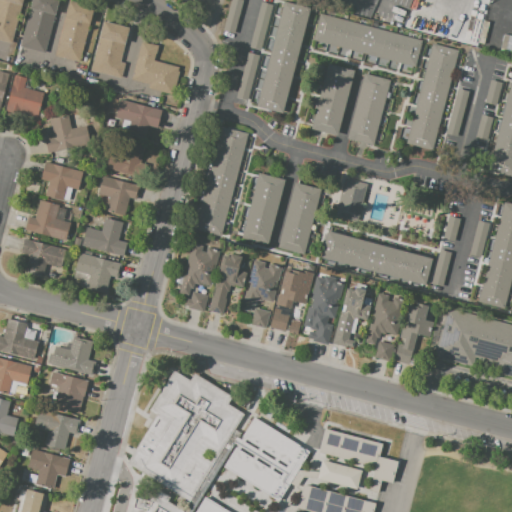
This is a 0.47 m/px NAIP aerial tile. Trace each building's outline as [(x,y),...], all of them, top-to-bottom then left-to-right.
[(0,0),(22,0),(11,43),(0,40),(0,0)] [(32,0),(58,0),(45,53),(20,47),(32,0)] [(242,0),(235,33),(223,30),(230,0),(242,0)] [(69,1),(93,7),(79,62),(55,56),(69,1)] [(283,2),(309,8),(282,113),(257,106),(283,2)] [(250,48),(261,3),(273,6),(262,50),(250,48)] [(318,13),(422,41),(414,67),(310,40),(318,13)] [(103,21),(129,28),(119,62),(124,63),(120,78),(90,70),(103,21)] [(142,43),(150,45),(150,44),(158,46),(154,60),(179,67),(172,94),(151,88),(152,85),(132,79),(142,43)] [(432,45),(458,52),(431,150),(405,143),(432,45)] [(248,102),(236,99),(248,52),(260,55),(248,102)] [(327,65),(355,73),(339,136),(310,129),(327,65)] [(511,74),(511,177),(487,171),(511,74)] [(15,75),(27,78),(24,88),(43,93),(36,119),(5,111),(15,75)] [(363,75),(389,81),(373,145),(347,139),(363,75)] [(485,103),(491,80),(502,83),(497,106),(485,103)] [(469,90),(458,136),(445,133),(456,87),(469,90)] [(118,99),(162,109),(157,129),(148,126),(145,139),(130,136),(133,123),(114,118),(118,99)] [(486,140),(475,138),(481,114),(491,116),(486,140)] [(45,139),(53,138),(49,119),(68,115),(70,129),(86,126),(89,144),(48,153),(45,139)] [(195,230),(221,236),(223,229),(227,230),(229,222),(224,221),(234,179),(241,181),(243,173),(238,172),(244,144),(249,146),(251,137),(246,136),(247,133),(221,127),(219,133),(216,132),(214,141),(217,142),(211,165),(206,164),(204,172),(208,173),(195,230)] [(109,153),(126,158),(130,144),(144,148),(139,163),(143,164),(139,178),(105,168),(109,153)] [(45,162),(83,172),(78,190),(66,187),(62,200),(44,196),(48,182),(40,180),(45,162)] [(267,244),(283,179),(256,173),(240,238),(267,244)] [(102,176),(139,186),(135,200),(128,198),(123,215),(105,210),(109,198),(97,195),(102,176)] [(343,179),(333,215),(356,221),(366,185),(343,179)] [(320,189),(304,254),(278,248),(294,183),(320,189)] [(40,200),(59,205),(55,219),(69,223),(64,241),(24,231),(27,217),(34,219),(39,200),(40,200)] [(504,202),(511,204),(511,287),(509,300),(482,293),(504,202)] [(454,240),(443,237),(449,216),(459,218),(454,240)] [(104,217),(123,222),(118,241),(126,243),(123,257),(81,245),(86,227),(100,231),(104,217)] [(476,220),(488,223),(479,258),(467,255),(476,220)] [(389,229),(387,237),(379,235),(381,227),(389,229)] [(326,232),(431,258),(423,286),(319,260),(326,232)] [(23,238),(66,250),(61,268),(45,264),(41,278),(25,273),(30,256),(19,253),(23,238)] [(191,242),(205,246),(204,251),(205,251),(207,246),(221,250),(216,271),(217,272),(222,254),(229,256),(230,252),(244,255),(240,269),(247,271),(242,290),(231,287),(224,315),(206,311),(213,288),(199,284),(198,285),(194,284),(193,289),(189,288),(187,296),(177,294),(183,273),(186,274),(188,268),(184,267),(191,242)] [(439,249),(450,252),(442,285),(431,283),(439,249)] [(80,253),(121,264),(117,278),(109,276),(104,296),(71,287),(80,253)] [(253,259),(264,262),(263,268),(267,269),(269,264),(282,267),(272,303),(257,299),(255,306),(253,305),(251,312),(240,309),(253,259)] [(284,270),(291,272),(292,269),(303,272),(304,269),(315,272),(307,306),(292,303),(290,309),(275,304),(278,294),(281,295),(283,289),(279,288),(284,270)] [(316,273),(344,280),(334,319),(328,317),(326,324),(333,325),(331,334),(328,333),(325,344),(312,341),(312,340),(307,338),(309,329),(303,328),(316,273)] [(331,344),(339,311),(341,312),(342,305),(341,305),(345,288),(353,290),(354,287),(355,287),(356,284),(366,286),(363,297),(371,299),(366,321),(357,319),(354,334),(350,333),(348,339),(355,341),(353,348),(343,346),(343,347),(331,344)] [(208,296),(203,312),(188,308),(188,306),(183,305),(185,297),(190,299),(192,292),(208,296)] [(377,292),(389,295),(387,300),(392,301),(393,296),(403,299),(399,315),(397,314),(394,323),(397,324),(394,335),(385,333),(385,335),(380,334),(379,339),(376,338),(374,346),(364,344),(369,323),(372,324),(374,316),(371,315),(377,292)] [(393,361),(397,343),(402,345),(404,340),(400,339),(402,328),(405,329),(407,322),(405,322),(409,305),(414,307),(415,303),(428,306),(425,319),(433,321),(429,338),(416,334),(409,365),(393,361)] [(446,308),(511,325),(511,376),(495,372),(497,364),(474,358),(472,368),(433,357),(446,308)] [(255,309),(270,313),(265,329),(250,325),(255,309)] [(288,315),(284,332),(269,328),(273,311),(288,315)] [(8,323),(27,327),(25,337),(37,344),(33,359),(0,350),(0,336),(5,338),(8,323)] [(290,324),(299,327),(296,336),(288,333),(290,324)] [(56,348),(71,353),(76,336),(95,342),(90,359),(97,361),(92,377),(51,364),(56,348)] [(373,357),(377,341),(393,345),(389,361),(373,357)] [(0,358),(32,366),(27,385),(11,382),(8,396),(0,394),(0,358)] [(38,373),(32,371),(34,364),(40,366),(38,373)] [(51,371),(87,381),(79,412),(54,405),(58,392),(53,391),(56,383),(49,381),(51,371)] [(243,414),(190,501),(127,463),(156,415),(149,410),(172,371),(190,381),(194,374),(231,397),(227,404),(243,414)] [(0,399),(8,401),(4,415),(17,417),(12,436),(0,433),(0,399)] [(268,420),(259,414),(264,405),(274,411),(268,420)] [(38,410),(81,421),(77,439),(65,436),(62,449),(44,444),(47,433),(33,429),(38,410)] [(223,466),(253,418),(309,452),(279,500),(223,466)] [(324,428),(381,443),(378,456),(396,460),(398,461),(392,484),(381,481),(377,494),(368,491),(374,468),(318,454),(324,428)] [(0,465),(8,454),(0,448),(0,465)] [(32,450),(68,459),(64,477),(56,475),(52,489),(35,485),(39,471),(27,468),(32,450)] [(361,470),(356,490),(316,479),(321,460),(361,470)] [(307,511),(296,509),(302,485),(375,504),(373,511),(307,511)] [(19,511),(26,489),(48,495),(43,511),(19,511)] [(184,511),(130,511),(135,498),(150,502),(157,489),(170,497),(167,502),(184,511)] [(195,511),(205,497),(230,511),(195,511)]
